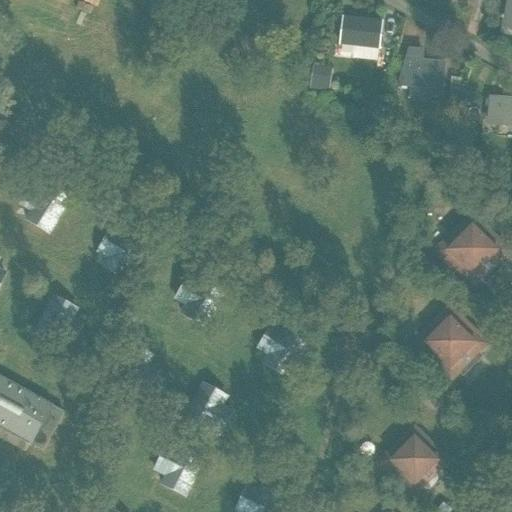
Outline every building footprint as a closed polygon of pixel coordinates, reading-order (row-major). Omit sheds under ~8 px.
[(243,0),(241,5),(262,17),(271,0),(243,0)] [(511,0),(507,0),(502,23),(511,25),(511,0)] [(377,56),(380,30),(357,28),(357,25),(347,24),(344,52),(377,56)] [(441,92),(444,64),(421,62),(422,51),(409,50),(398,82),(432,85),(431,91),(441,92)] [(314,66),(310,88),(322,90),(325,67),(314,66)] [(450,87),(449,94),(459,95),(460,88),(450,87)] [(463,91),(459,101),(469,104),(472,94),(463,91)] [(487,124),(511,126),(511,100),(489,99),(487,124)] [(505,248),(476,219),(467,219),(439,248),(439,257),(467,285),(476,285),(481,280),(485,284),(503,265),(500,262),(505,257),(505,248)] [(103,241),(94,265),(128,277),(137,253),(103,241)] [(9,270),(0,267),(3,254),(0,253),(0,298),(2,299),(9,270)] [(174,305),(200,320),(215,294),(189,279),(174,305)] [(58,296),(36,332),(65,349),(87,313),(58,296)] [(482,340),(454,312),(444,312),(416,340),(416,350),(445,378),(454,378),(459,373),(462,376),(480,358),(477,354),(482,349),(482,340)] [(254,360),(290,378),(310,340),(274,322),(254,360)] [(0,428),(26,443),(39,450),(60,411),(47,404),(0,377),(0,428)] [(234,410),(225,407),(230,393),(199,383),(188,420),(228,432),(234,410)] [(444,458),(417,432),(409,432),(383,459),(383,467),(410,493),(418,493),(423,488),(427,492),(443,475),(439,471),(444,466),(444,458)] [(160,456),(150,480),(189,496),(199,473),(160,456)] [(247,482),(235,511),(265,511),(273,491),(247,482)] [(274,511),(281,495),(275,493),(267,511),(274,511)]
